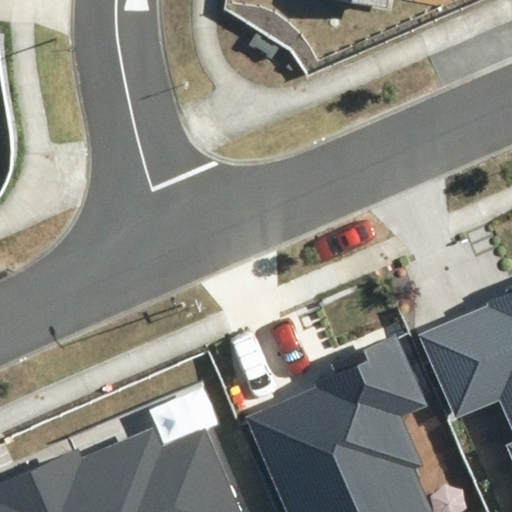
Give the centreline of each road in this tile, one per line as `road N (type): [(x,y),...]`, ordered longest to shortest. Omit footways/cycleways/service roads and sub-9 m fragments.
road 1 (residential): [(174,238),(511,99)]
road 2 (residential): [(116,0),(130,105),(174,238)]
road 3 (residential): [(0,317),(174,238)]
